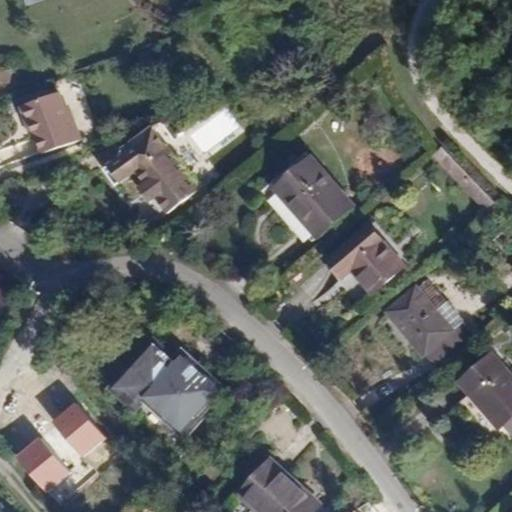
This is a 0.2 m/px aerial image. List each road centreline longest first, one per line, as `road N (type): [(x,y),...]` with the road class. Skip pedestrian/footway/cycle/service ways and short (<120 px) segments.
road 1 (residential): [(412,511),(353,431),(226,292),(162,268),(34,262)]
road 2 (residential): [(34,262),(36,314),(0,411)]
